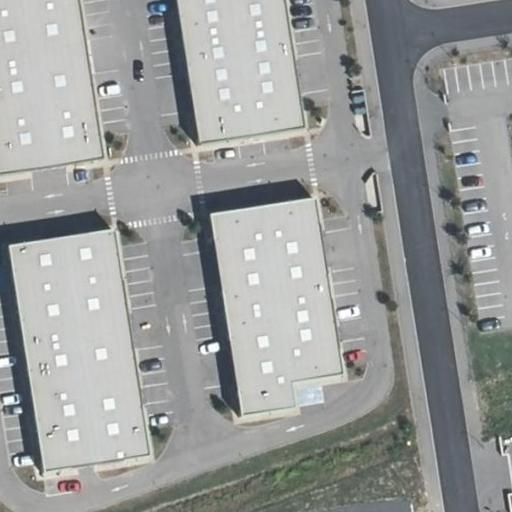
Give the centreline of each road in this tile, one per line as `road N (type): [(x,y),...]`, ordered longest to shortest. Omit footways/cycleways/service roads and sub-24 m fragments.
road 1 (unknown): [(366,157),(392,371),(361,405),(223,455)]
road 2 (unknown): [(223,455),(54,504),(19,475),(0,357)]
road 3 (unknown): [(174,188),(223,455)]
road 4 (unknown): [(366,157),(174,188)]
road 5 (unknown): [(138,0),(174,188)]
road 6 (unknown): [(174,188),(0,216)]
road 7 (unknown): [(341,0),(366,157)]
